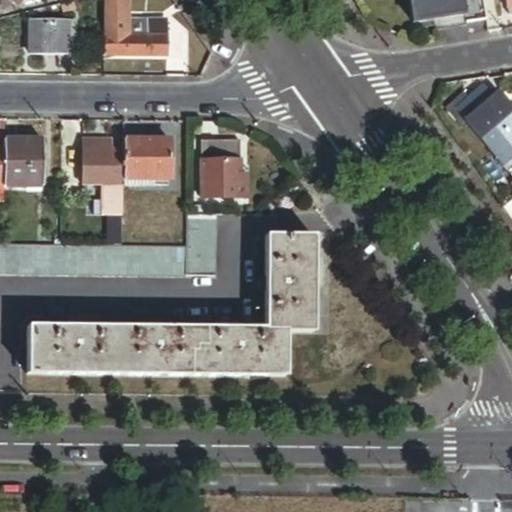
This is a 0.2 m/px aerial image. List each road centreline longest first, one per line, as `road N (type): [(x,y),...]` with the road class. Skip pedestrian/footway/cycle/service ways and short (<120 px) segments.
road 1 (unknown): [(327,212),(268,213),(253,222),(242,243),(244,279),(228,291),(30,294),(15,302),(5,324),(0,441)]
road 2 (tertiary): [(511,447),(0,444)]
road 3 (residential): [(0,95),(275,98),(332,87)]
road 4 (tertiary): [(332,87),(511,361)]
road 5 (residential): [(511,53),(332,87)]
